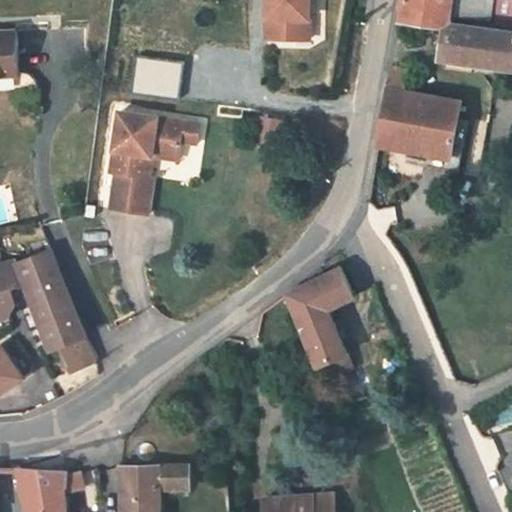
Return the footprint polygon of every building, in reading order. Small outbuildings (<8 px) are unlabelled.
[(268,0),(268,40),(310,40),(310,0),(268,0)] [(435,23),(451,24),(452,20),(453,13),(454,0),(403,0),(401,19),(420,21),(435,23)] [(486,18),(488,6),(488,0),(454,0),(453,13),(486,18)] [(511,0),(488,0),(488,6),(511,8),(511,0)] [(491,63),(511,65),(511,29),(452,20),(451,24),(450,35),(447,57),(475,61),(491,63)] [(451,24),(435,23),(435,28),(434,33),(450,35),(451,24)] [(0,72),(19,71),(16,30),(0,30),(0,72)] [(473,70),(475,61),(447,57),(445,66),(473,70)] [(489,72),(511,75),(511,65),(491,63),(489,72)] [(460,98),(389,86),(380,136),(427,144),(451,149),(457,117),(460,98)] [(185,123),(120,115),(112,175),(118,176),(113,212),(151,217),(156,179),(151,179),(154,158),(156,144),(182,148),(183,143),(185,123)] [(467,119),(457,117),(451,149),(427,144),(425,158),(459,164),(467,119)] [(201,125),(185,123),(183,143),(199,145),(201,125)] [(182,148),(156,144),(154,158),(180,161),(182,148)] [(36,303),(54,347),(59,345),(70,370),(97,359),(83,335),(52,252),(18,261),(36,303)] [(0,316),(36,303),(18,261),(0,266),(0,316)] [(351,367),(328,308),(353,297),(340,268),(312,282),(287,294),(323,379),(351,367)] [(0,393),(24,377),(3,347),(0,348),(0,393)] [(122,466),(124,501),(136,500),(135,465),(123,466),(122,466)] [(189,487),(189,465),(135,465),(136,500),(124,501),(123,511),(160,511),(160,488),(189,487)] [(22,492),(24,492),(64,487),(67,486),(69,473),(69,472),(19,470),(22,492)] [(84,486),(80,470),(69,473),(67,486),(64,487),(65,492),(84,486)] [(66,511),(65,492),(64,487),(24,492),(30,511),(66,511)] [(312,496),(264,499),(264,511),(334,511),(333,494),(312,496)]
